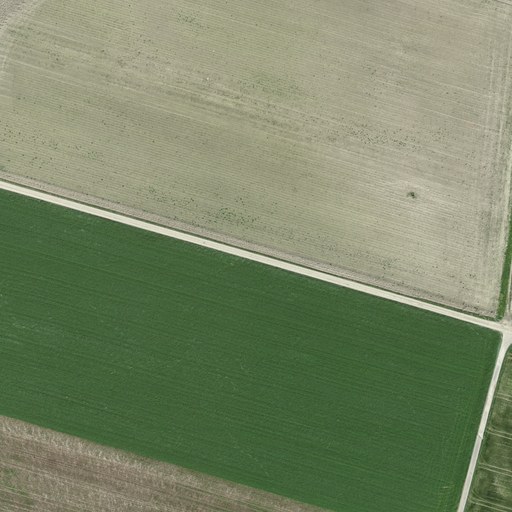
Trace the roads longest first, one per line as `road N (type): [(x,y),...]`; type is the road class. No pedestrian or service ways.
road 1 (track): [(0,183),(511,330)]
road 2 (track): [(511,305),(461,511)]
